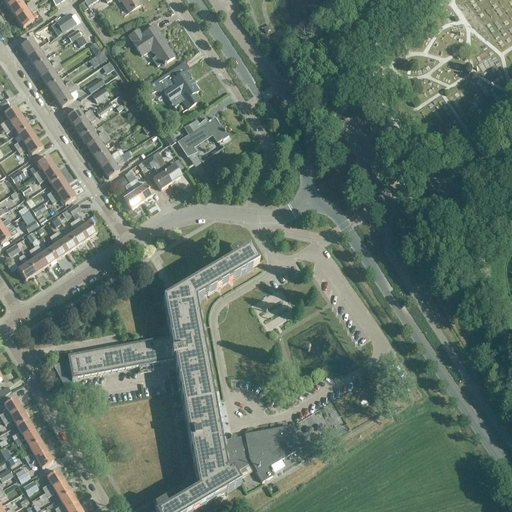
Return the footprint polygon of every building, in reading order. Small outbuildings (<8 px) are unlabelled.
[(2,0),(9,9),(20,2),(18,0),(2,0)] [(88,9),(100,1),(99,0),(88,0),(84,3),(88,9)] [(129,15),(140,7),(135,0),(103,0),(107,5),(113,0),(116,0),(119,4),(121,3),(129,15)] [(24,9),(20,2),(9,9),(15,20),(34,7),(31,3),(26,6),(27,8),(24,9)] [(34,7),(15,20),(22,30),(33,23),(28,15),(31,13),(32,15),(37,11),(34,7)] [(67,16),(54,25),(61,36),(74,27),(67,16)] [(157,69),(161,66),(162,68),(163,67),(164,68),(166,66),(165,65),(174,60),(163,43),(164,43),(154,28),(142,36),(138,31),(128,38),(141,58),(151,51),(156,58),(151,61),(157,69)] [(81,38),(77,32),(67,38),(71,45),(75,42),(81,38)] [(81,38),(75,42),(79,49),(86,45),(81,38)] [(27,59),(46,46),(43,42),(38,45),(39,47),(36,49),(31,41),(20,48),(27,59)] [(95,58),(101,54),(95,45),(89,49),(95,58)] [(46,46),(27,59),(34,69),(45,62),(40,54),(42,52),(44,54),(49,51),(46,46)] [(95,58),(93,60),(98,67),(107,61),(102,53),(101,54),(95,58)] [(50,69),(45,62),(34,69),(41,79),(59,67),(56,62),(51,66),(52,67),(50,69)] [(62,71),(59,67),(41,79),(47,90),(58,82),(53,75),(56,73),(57,75),(62,71)] [(149,88),(140,93),(142,96),(141,97),(146,105),(154,100),(151,96),(153,95),(161,89),(164,93),(164,94),(170,103),(173,108),(176,107),(181,103),(187,111),(198,104),(193,96),(198,93),(185,74),(172,83),(167,75),(149,88)] [(90,96),(101,88),(104,86),(100,80),(86,89),(90,96)] [(356,84),(347,81),(345,90),(353,92),(356,84)] [(58,82),(47,90),(54,100),(73,87),(70,83),(65,86),(66,88),(63,90),(58,82)] [(75,86),(73,87),(54,100),(61,110),(77,100),(78,97),(75,92),(76,92),(78,90),(75,86)] [(103,90),(92,97),(97,105),(109,98),(103,90)] [(135,103),(130,96),(121,102),(124,107),(123,107),(124,109),(125,109),(126,109),(135,103)] [(0,112),(9,107),(5,101),(0,104),(0,112)] [(110,106),(96,115),(99,119),(100,118),(101,120),(106,116),(105,114),(113,109),(110,106)] [(3,132),(22,119),(15,109),(4,116),(9,124),(6,126),(5,124),(0,127),(3,132)] [(74,129),(92,117),(89,112),(84,116),(85,117),(83,119),(78,111),(67,119),(74,129)] [(95,121),(92,117),(74,129),(80,139),(92,132),(87,125),(89,123),(90,125),(95,121)] [(29,130),(22,119),(3,132),(6,136),(11,133),(10,131),(13,130),(18,137),(29,130)] [(188,137),(176,145),(185,159),(195,155),(191,150),(211,136),(217,145),(222,142),(222,143),(227,139),(224,135),(225,135),(223,132),(223,133),(219,127),(214,120),(208,124),(205,120),(199,126),(196,123),(183,130),(188,137)] [(150,125),(141,131),(145,137),(154,131),(150,125)] [(19,144),(14,148),(17,152),(35,140),(29,130),(18,137),(23,144),(20,146),(19,144)] [(97,140),(92,132),(80,139),(87,150),(106,137),(103,133),(98,136),(99,138),(97,140)] [(177,144),(171,134),(164,139),(170,149),(177,144)] [(109,142),(106,137),(87,150),(94,160),(105,153),(100,145),(103,143),(104,145),(109,142)] [(42,150),(35,140),(17,152),(20,157),(25,153),(24,152),(26,150),(31,158),(42,150)] [(167,155),(172,151),(169,147),(167,148),(164,150),(167,155)] [(110,160),(105,153),(94,160),(101,170),(120,158),(117,153),(112,157),(113,158),(110,160)] [(123,156),(120,158),(123,162),(124,163),(131,159),(127,153),(124,155),(123,156)] [(157,154),(152,158),(154,160),(158,166),(171,185),(182,178),(178,174),(183,170),(178,162),(173,165),(172,164),(166,168),(163,163),(158,157),(157,154)] [(123,162),(120,158),(101,170),(108,181),(119,173),(114,166),(116,164),(117,165),(123,162)] [(158,166),(152,158),(142,165),(145,170),(150,171),(154,169),(158,166)] [(36,182),(55,169),(48,159),(37,166),(42,174),(39,175),(38,174),(33,177),(36,182)] [(152,177),(152,179),(153,181),(160,192),(171,185),(158,166),(154,169),(157,174),(152,177)] [(128,172),(131,177),(130,178),(135,184),(142,179),(134,168),(128,172)] [(55,169),(36,182),(39,186),(44,183),(43,181),(46,179),(51,187),(62,179),(55,169)] [(14,186),(25,179),(21,173),(10,180),(14,186)] [(62,179),(51,187),(56,194),(53,196),(52,194),(47,198),(50,202),(69,190),(62,179)] [(133,183),(129,186),(142,205),(152,198),(145,187),(143,184),(137,184),(135,185),(133,183)] [(128,194),(122,198),(124,200),(123,201),(131,212),(142,205),(129,186),(124,189),(128,194)] [(24,198),(32,193),(29,188),(21,193),(24,198)] [(75,200),(69,190),(50,202),(53,207),(58,203),(57,202),(59,200),(64,208),(75,200)] [(19,199),(15,194),(10,197),(14,203),(19,199)] [(35,218),(46,211),(43,206),(32,213),(35,218)] [(79,219),(76,215),(80,212),(76,206),(67,212),(74,222),(79,219)] [(18,214),(21,218),(20,219),(26,228),(24,229),(28,234),(38,228),(25,209),(18,214)] [(66,222),(70,219),(71,219),(66,212),(61,215),(66,222)] [(0,225),(0,224),(0,231),(3,230),(4,230),(11,225),(8,220),(0,225)] [(55,230),(61,226),(56,220),(51,224),(55,230)] [(79,220),(77,221),(74,223),(87,241),(97,235),(90,224),(82,229),(80,226),(82,225),(79,220)] [(74,223),(70,226),(73,231),(75,230),(76,232),(69,237),(76,248),(87,241),(74,223)] [(3,230),(0,231),(0,245),(0,246),(19,234),(16,229),(7,235),(4,230),(3,230)] [(58,233),(54,237),(66,255),(76,248),(69,237),(62,242),(60,240),(62,239),(58,233)] [(31,235),(26,239),(31,245),(36,242),(31,235)] [(66,255),(54,237),(49,239),(53,245),(54,243),(56,246),(48,251),(56,262),(66,255)] [(5,253),(10,260),(20,253),(16,246),(5,253)] [(56,262),(48,251),(41,256),(39,253),(41,252),(38,247),(33,250),(45,269),(56,262)] [(45,269),(33,250),(29,253),(32,258),(34,257),(35,260),(28,265),(23,257),(35,276),(45,269)] [(234,475),(250,466),(256,476),(257,476),(262,484),(273,478),(264,464),(278,456),(281,461),(301,449),(289,428),(263,433),(243,437),(243,439),(236,440),(237,437),(232,435),(230,441),(221,442),(196,303),(258,266),(249,250),(241,255),(238,250),(228,256),(231,261),(163,301),(170,340),(67,359),(71,382),(174,363),(198,490),(167,508),(164,503),(154,509),(155,511),(195,511),(240,485),(234,475)] [(35,276),(23,257),(18,260),(22,265),(23,264),(25,266),(17,272),(25,283),(35,276)] [(0,377),(0,400),(11,394),(7,389),(1,393),(0,390),(0,380),(1,379),(0,377)] [(0,419),(2,422),(21,411),(15,400),(3,407),(9,416),(7,417),(5,414),(0,417),(0,419)] [(21,411),(2,422),(5,427),(11,424),(9,421),(11,420),(16,428),(28,422),(21,411)] [(28,422),(16,428),(21,437),(19,438),(18,436),(12,439),(14,444),(34,432),(28,422)] [(40,443),(34,432),(14,444),(17,448),(23,445),(22,442),(24,441),(29,450),(40,443)] [(40,443),(29,450),(34,458),(32,459),(30,457),(24,460),(27,465),(46,454),(40,443)] [(10,457),(15,454),(11,446),(5,448),(10,457)] [(46,454),(27,465),(30,469),(36,466),(34,463),(36,462),(41,471),(53,464),(46,454)] [(11,469),(18,465),(14,458),(7,462),(11,469)] [(0,475),(0,482),(1,485),(13,479),(8,471),(0,475)] [(45,495),(64,484),(58,473),(46,480),(52,488),(50,490),(48,487),(42,490),(45,495)] [(17,479),(21,486),(30,481),(26,474),(17,479)] [(23,490),(28,498),(38,492),(33,483),(23,490)] [(71,494),(64,484),(45,495),(48,500),(53,496),(52,494),(54,492),(59,501),(71,494)] [(71,494),(59,501),(64,510),(62,511),(60,508),(55,511),(54,511),(65,511),(77,505),(71,494)] [(22,509),(29,505),(26,501),(19,505),(22,509)]
